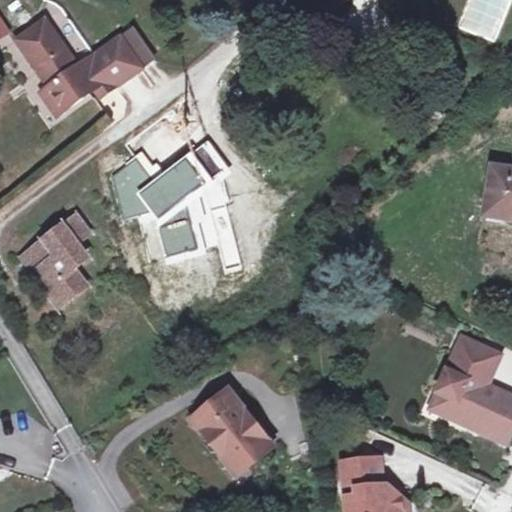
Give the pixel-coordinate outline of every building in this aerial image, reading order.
[(0,21),(0,39),(8,34),(0,21)] [(46,21),(16,42),(49,89),(65,113),(110,81),(116,89),(142,71),(121,40),(80,69),(46,21)] [(134,31),(121,40),(142,71),(155,62),(134,31)] [(49,89),(42,94),(58,118),(65,113),(49,89)] [(436,109),(418,121),(424,130),(442,118),(436,109)] [(511,172),(494,169),(486,216),(511,220),(511,172)] [(77,220),(24,260),(60,309),(77,296),(64,279),(69,275),(88,261),(76,246),(89,236),(77,220)] [(69,275),(64,279),(77,296),(82,292),(69,275)] [(464,340),(439,394),(454,401),(446,418),(508,446),(511,435),(511,398),(500,394),(498,398),(485,393),(488,388),(501,358),(464,340)] [(488,388),(485,393),(498,398),(500,394),(488,388)] [(235,457),(238,454),(249,468),(273,449),(229,394),(201,416),(211,428),(207,431),(206,434),(206,440),(217,455),(220,455),(235,457)] [(439,394),(431,411),(446,418),(454,401),(439,394)] [(211,428),(201,416),(195,421),(206,434),(207,431),(211,428)] [(235,457),(220,455),(237,477),(249,468),(238,454),(235,457)] [(381,462),(343,465),(347,511),(402,511),(408,506),(394,494),(388,502),(383,498),(383,491),(381,462)] [(383,491),(383,498),(388,502),(394,494),(383,491)]
